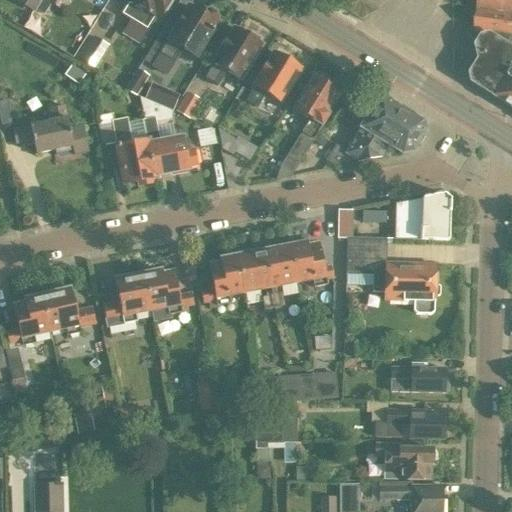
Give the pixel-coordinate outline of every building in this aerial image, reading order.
[(13,0),(13,1),(34,13),(41,0),(13,0)] [(41,0),(34,13),(42,0),(47,0),(49,1),(48,2),(58,9),(63,0),(41,0)] [(127,0),(119,13),(147,31),(152,23),(156,26),(165,11),(162,10),(168,0),(127,0)] [(511,0),(479,0),(476,30),(491,32),(490,35),(484,38),(479,47),(483,61),(473,76),(475,83),(511,105),(511,0)] [(205,11),(202,16),(189,8),(152,66),(166,75),(182,49),(197,58),(217,26),(215,24),(218,19),(217,13),(212,9),(205,11)] [(204,78),(217,86),(226,71),(239,79),(261,44),(236,28),(231,35),(229,35),(218,54),(219,55),(204,78)] [(83,48),(77,58),(95,69),(109,46),(93,36),(85,49),(83,48)] [(246,101),(257,108),(266,94),(280,102),(301,69),(300,69),(299,63),(293,60),(287,61),(276,54),(272,60),(270,59),(258,77),(260,78),(246,101)] [(85,75),(69,65),(62,76),(77,86),(85,75)] [(123,90),(134,97),(147,76),(136,69),(123,90)] [(276,173),(279,180),(289,178),(312,140),(328,115),(324,113),(337,92),(314,78),(294,109),(309,119),(276,173)] [(153,104),(160,88),(151,83),(144,99),(153,104)] [(175,112),(189,120),(201,100),(187,92),(175,112)] [(335,145),(326,162),(336,168),(380,159),(387,146),(402,155),(413,152),(424,133),(422,123),(380,97),(360,129),(357,134),(356,133),(346,151),(335,145)] [(145,142),(152,178),(153,178),(152,175),(185,168),(185,167),(195,165),(192,149),(182,151),(180,139),(168,141),(168,138),(158,140),(156,128),(172,125),(171,117),(172,112),(139,98),(144,121),(142,121),(146,142),(145,142)] [(32,139),(35,152),(72,144),(75,156),(88,152),(83,126),(69,129),(64,105),(48,108),(51,120),(12,128),(15,143),(32,139)] [(152,178),(145,142),(131,145),(125,119),(114,121),(112,114),(98,117),(99,125),(97,125),(102,147),(116,144),(117,148),(124,184),(137,181),(138,186),(151,183),(150,179),(152,178)] [(217,129),(221,150),(232,157),(234,153),(249,162),(257,149),(237,137),(235,140),(217,129)] [(394,239),(447,240),(447,199),(443,195),(394,204),(394,239)] [(389,210),(366,210),(365,233),(389,233),(389,210)] [(334,212),(334,241),(346,241),(348,241),(348,238),(348,213),(334,212)] [(346,241),(345,262),(376,263),(377,239),(348,238),(348,241),(346,241)] [(302,243),(287,246),(294,282),(309,279),(310,287),(323,284),(322,279),(329,278),(327,266),(320,268),(315,244),(303,247),(302,243)] [(287,246),(261,251),(272,307),(282,305),(280,293),(274,294),(273,286),(294,282),(287,246)] [(234,256),(241,292),(262,288),(263,296),(259,297),(262,309),(272,307),(261,251),(234,256)] [(225,295),(241,292),(234,256),(217,259),(218,263),(207,265),(211,288),(198,291),(201,302),(213,300),(214,306),(227,303),(225,295)] [(371,290),(371,293),(383,294),(382,301),(411,302),(411,311),(414,314),(428,315),(431,312),(432,298),(437,296),(437,288),(432,286),(433,265),(386,264),(383,264),(383,267),(372,266),(371,276),(371,290)] [(159,271),(142,275),(149,310),(165,307),(167,314),(180,312),(179,307),(191,304),(189,292),(176,295),(172,272),(159,275),(159,271)] [(149,310),(142,275),(113,280),(118,302),(101,305),(104,321),(120,318),(121,324),(134,321),(133,313),(149,310)] [(67,289),(37,297),(46,334),(62,330),(64,336),(77,333),(76,328),(92,324),(88,307),(72,311),(67,289)] [(5,332),(8,344),(17,342),(18,347),(32,344),(30,338),(46,334),(37,297),(19,301),(20,304),(12,306),(18,329),(5,332)] [(314,338),(314,351),(330,350),(329,337),(314,338)] [(27,400),(22,379),(25,378),(17,349),(4,352),(16,403),(27,400)] [(389,393),(409,394),(443,394),(443,369),(390,368),(389,393)] [(335,373),(311,375),(313,400),(337,398),(335,373)] [(311,375),(295,376),(297,402),(313,400),(311,375)] [(98,378),(104,408),(117,406),(111,376),(98,378)] [(295,376),(279,377),(280,403),(297,402),(295,376)] [(280,403),(279,377),(264,379),(266,404),(280,403)] [(218,381),(201,382),(203,404),(219,403),(218,381)] [(296,404),(280,405),(281,442),(296,442),(296,404)] [(281,442),(280,405),(258,407),(258,413),(255,413),(255,463),(269,462),(269,449),(281,449),(281,442)] [(141,406),(119,411),(123,431),(145,427),(141,406)] [(406,439),(442,440),(442,416),(424,415),(424,412),(386,411),(386,423),(373,423),(373,438),(399,438),(399,425),(407,425),(406,439)] [(296,463),(296,442),(281,442),(281,449),(284,449),(284,463),(296,463)] [(374,458),(383,459),(383,480),(395,479),(428,480),(428,464),(430,464),(430,463),(433,461),(433,449),(431,449),(431,447),(391,447),(391,445),(374,445),(374,458)] [(35,481),(34,455),(10,456),(11,482),(35,481)] [(60,511),(60,500),(59,483),(34,484),(35,501),(35,511),(60,511)] [(337,485),(337,511),(352,511),(352,484),(337,485)] [(378,500),(390,500),(409,500),(408,511),(439,511),(440,485),(390,486),(379,486),(378,500)] [(334,511),(334,497),(320,498),(320,511),(334,511)]
